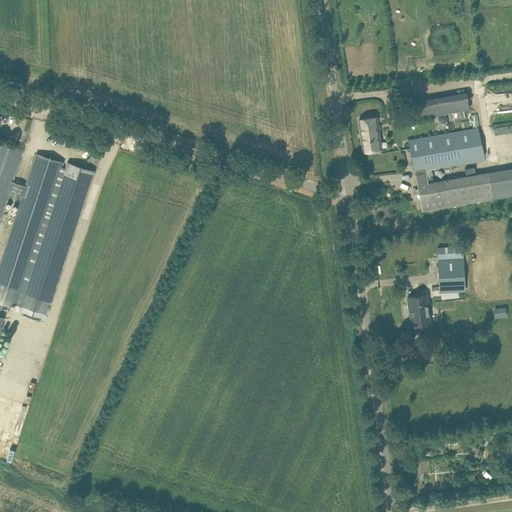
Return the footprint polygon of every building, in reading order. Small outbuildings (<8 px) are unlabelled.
[(404,102),(407,120),(470,109),(466,92),(404,102)] [(376,116),(369,117),(359,119),(364,151),(381,149),(376,116)] [(479,127),(409,139),(422,210),(511,195),(511,166),(475,173),(466,175),(428,182),(426,170),(485,158),(479,127)] [(0,217),(6,200),(19,204),(0,262),(0,305),(9,309),(12,303),(16,304),(20,292),(24,294),(20,305),(22,305),(20,313),(42,320),(44,312),(90,170),(67,163),(65,167),(62,166),(64,162),(63,162),(36,153),(25,185),(22,184),(12,181),(23,148),(0,141),(0,217)] [(474,166),(464,168),(466,175),(475,173),(474,166)] [(461,246),(436,247),(439,293),(453,292),(454,299),(464,299),(461,258),(462,258),(461,246)] [(427,294),(418,295),(408,296),(411,325),(431,322),(427,294)] [(506,307),(494,308),(495,316),(507,315),(506,307)] [(0,375),(0,376),(0,394),(6,397),(12,379),(0,375)]
